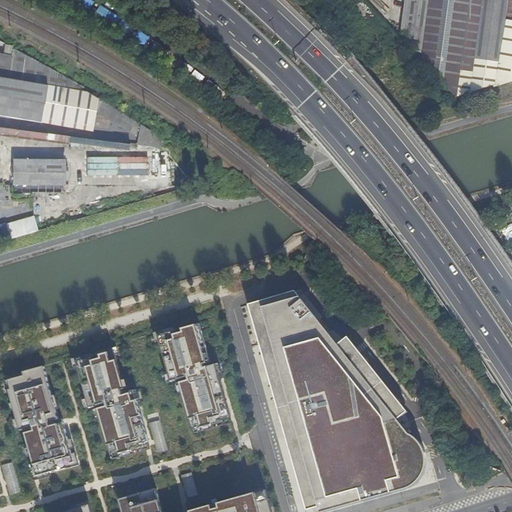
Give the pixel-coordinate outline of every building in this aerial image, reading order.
[(416,53),(420,58),(423,34),(428,0),(409,0),(405,35),(405,42),(412,49),(416,53)] [(427,24),(430,0),(428,0),(423,34),(420,58),(422,60),(427,24)] [(434,72),(458,96),(462,63),(470,2),(470,0),(430,0),(427,24),(422,60),(430,68),(434,72)] [(458,96),(480,89),(497,85),(499,74),(509,13),(511,0),(470,0),(470,2),(462,63),(458,96)] [(511,42),(511,0),(509,13),(499,74),(506,76),(511,42)] [(0,53),(0,114),(48,122),(94,130),(97,109),(139,135),(137,143),(164,146),(165,144),(165,137),(141,122),(126,113),(99,96),(99,97),(81,86),(51,68),(12,47),(10,55),(0,53)] [(497,85),(505,82),(506,76),(499,74),(497,85)] [(100,145),(127,150),(128,144),(101,139),(100,145)] [(134,185),(150,184),(148,152),(133,153),(134,185)] [(64,184),(64,159),(13,159),(13,184),(64,184)] [(79,217),(93,213),(90,206),(77,210),(79,217)] [(2,225),(5,237),(23,231),(19,220),(2,225)] [(249,305),(307,511),(313,510),(313,511),(329,511),(412,489),(416,487),(419,485),(423,482),(426,478),(428,473),(430,468),(431,462),(431,456),(429,450),(427,445),(423,440),(418,435),(414,432),(408,429),(407,430),(399,420),(404,416),(409,412),(349,338),(339,346),(296,291),(249,305)] [(174,332),(159,336),(172,383),(189,378),(190,381),(181,383),(193,426),(201,424),(202,428),(224,422),(223,418),(231,416),(217,365),(204,369),(203,366),(208,364),(197,326),(183,330),(184,333),(175,336),(174,332)] [(92,358),(77,363),(90,409),(107,404),(108,407),(99,409),(111,453),(119,450),(120,454),(142,448),(141,444),(149,442),(135,391),(122,395),(121,392),(126,390),(115,352),(101,356),(102,359),(93,362),(92,358)] [(22,427),(34,469),(72,458),(63,424),(59,425),(43,368),(23,374),(24,377),(6,382),(19,428),(22,427)] [(159,453),(169,450),(160,420),(150,423),(159,453)] [(10,495),(21,492),(12,462),(2,465),(10,495)] [(268,511),(264,495),(255,497),(254,494),(189,511),(162,511),(159,502),(154,503),(152,498),(128,505),(129,511),(124,511),(268,511)]
